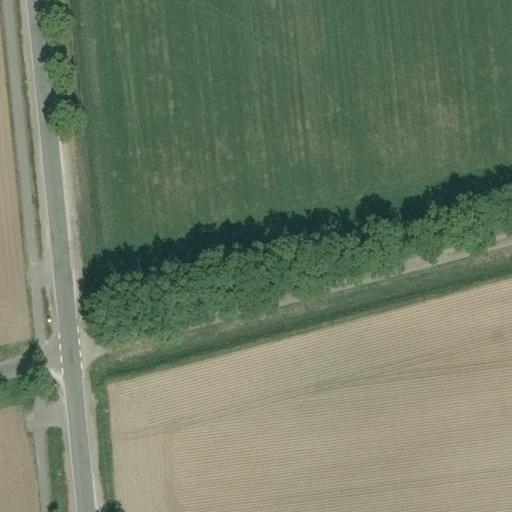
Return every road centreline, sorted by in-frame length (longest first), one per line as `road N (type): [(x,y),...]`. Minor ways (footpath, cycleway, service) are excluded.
road 1 (track): [(511,240),(72,356)]
road 2 (tertiary): [(37,0),(72,356)]
road 3 (tertiary): [(72,356),(89,511)]
